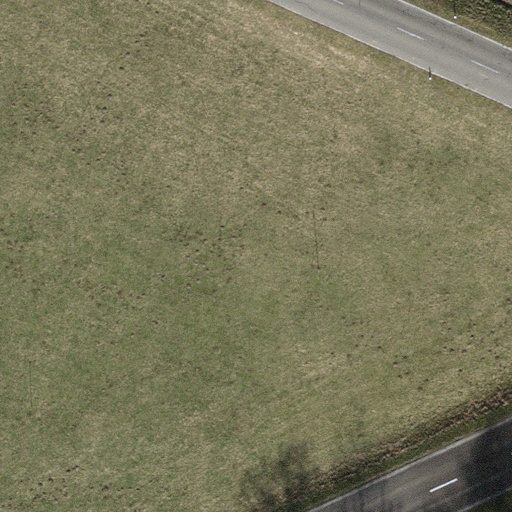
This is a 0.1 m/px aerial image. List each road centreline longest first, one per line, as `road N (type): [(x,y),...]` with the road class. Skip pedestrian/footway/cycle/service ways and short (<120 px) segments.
road 1 (tertiary): [(331,0),(511,79)]
road 2 (tertiary): [(511,457),(393,511)]
